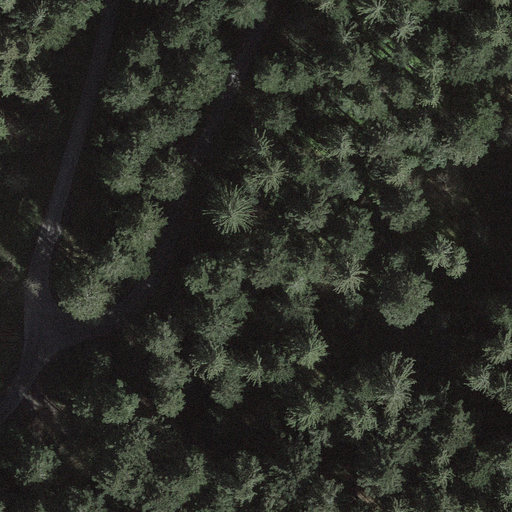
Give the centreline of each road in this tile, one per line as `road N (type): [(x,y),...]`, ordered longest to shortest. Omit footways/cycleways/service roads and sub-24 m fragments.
road 1 (track): [(266,0),(150,279),(118,314),(62,331),(42,321),(38,271),(112,0)]
road 2 (track): [(146,511),(14,397)]
